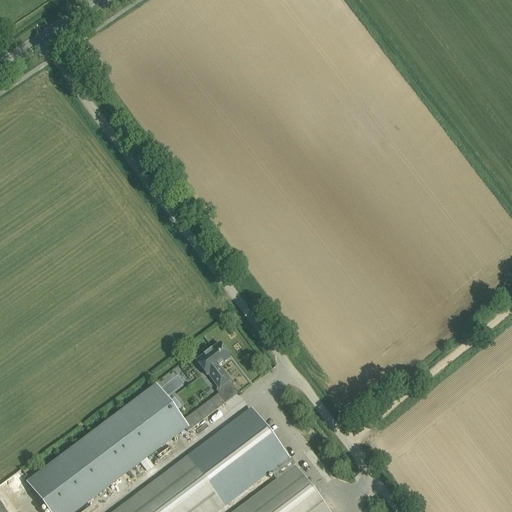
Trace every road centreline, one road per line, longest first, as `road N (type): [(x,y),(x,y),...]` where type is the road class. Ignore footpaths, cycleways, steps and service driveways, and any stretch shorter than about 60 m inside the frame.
road 1 (unclassified): [(402,511),(41,42)]
road 2 (track): [(511,308),(349,441)]
